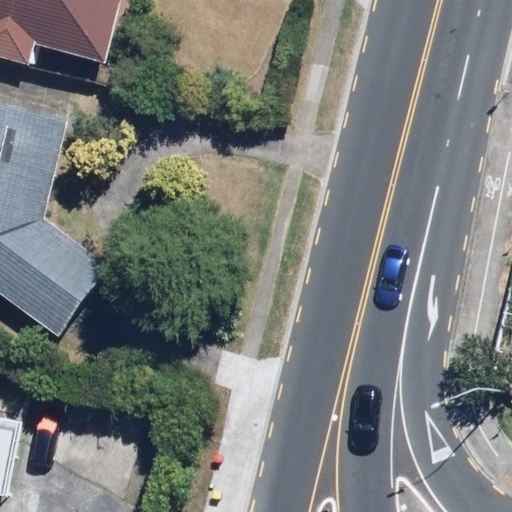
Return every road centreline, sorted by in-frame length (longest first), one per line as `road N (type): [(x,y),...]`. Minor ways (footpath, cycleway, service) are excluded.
road 1 (secondary): [(436,0),(369,277)]
road 2 (primary): [(369,277),(422,442),(472,511)]
road 3 (secondary): [(285,511),(369,277)]
road 4 (secondary): [(369,277),(369,511)]
